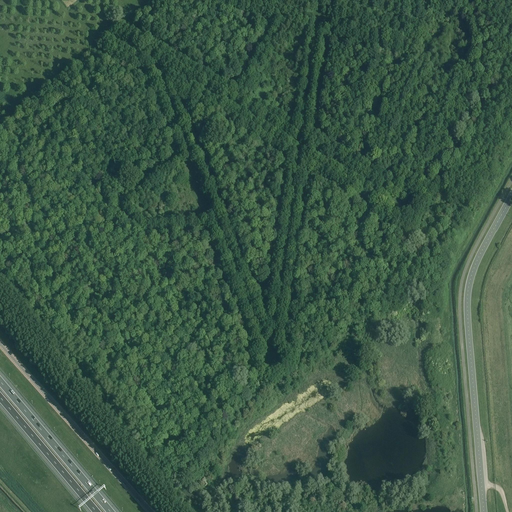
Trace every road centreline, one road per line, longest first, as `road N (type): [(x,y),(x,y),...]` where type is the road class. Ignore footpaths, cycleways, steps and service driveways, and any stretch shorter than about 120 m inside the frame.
road 1 (tertiary): [(483,511),(467,292),(511,195)]
road 2 (unclassified): [(153,511),(0,341)]
road 3 (motorway): [(110,511),(0,381)]
road 4 (motorway): [(0,397),(96,511)]
